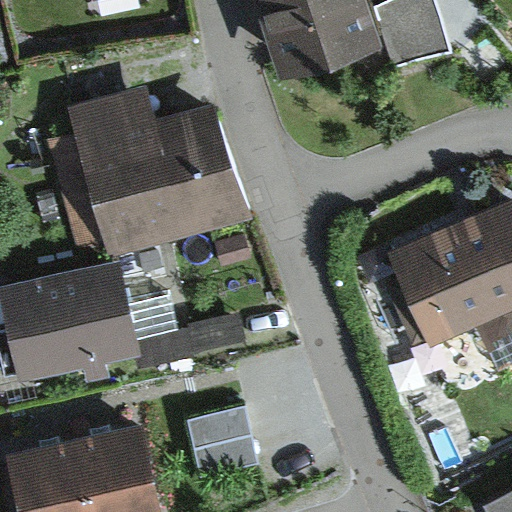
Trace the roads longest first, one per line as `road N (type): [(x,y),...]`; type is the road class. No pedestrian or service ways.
road 1 (residential): [(273,206),(392,502)]
road 2 (residential): [(273,206),(483,124),(511,126)]
road 3 (residential): [(217,0),(273,206)]
